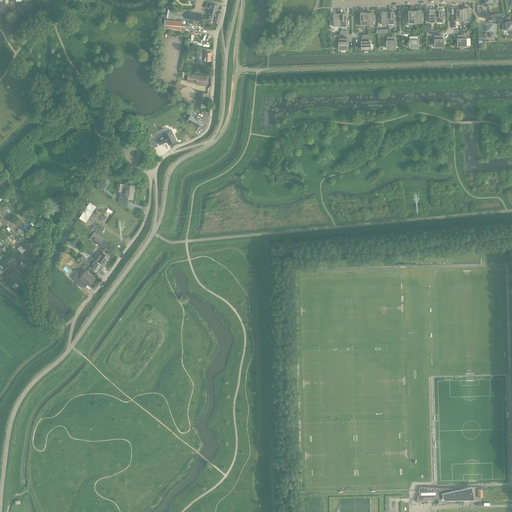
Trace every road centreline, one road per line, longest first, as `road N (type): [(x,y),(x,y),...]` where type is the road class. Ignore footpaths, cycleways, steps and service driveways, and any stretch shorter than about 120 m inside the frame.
road 1 (unknown): [(42,511),(30,467),(39,416),(73,385),(169,261),(227,248),(249,262),(257,310),(256,511)]
road 2 (unknown): [(259,69),(255,130),(265,147),(246,180),(251,196),(361,190),(411,173),(456,176)]
road 3 (unknown): [(258,93),(511,79)]
road 4 (residential): [(68,350),(77,313),(143,225),(153,174)]
road 5 (unclassified): [(0,503),(12,416),(68,350)]
road 6 (residential): [(168,153),(208,126),(222,19)]
road 7 (unclassified): [(68,350),(154,230)]
